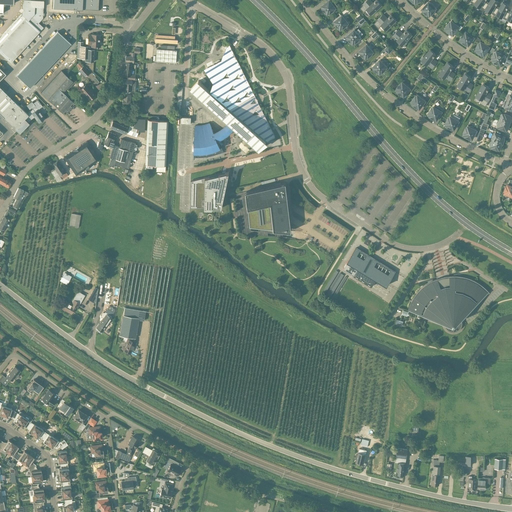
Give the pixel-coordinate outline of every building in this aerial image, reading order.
[(0,37),(0,53),(10,63),(43,27),(38,23),(42,19),(43,0),(22,0),(23,8),(25,11),(0,37)] [(12,4),(12,0),(0,0),(0,13),(2,13),(3,3),(12,4)] [(53,0),(53,4),(53,8),(82,10),(82,9),(100,10),(98,10),(98,5),(98,0),(53,0)] [(367,0),(359,7),(359,8),(360,7),(364,12),(363,12),(363,13),(368,9),(371,13),(371,14),(381,5),(381,4),(380,5),(376,1),(377,0),(376,0),(375,1),(374,2),(372,4),(368,0),(367,0)] [(477,0),(475,4),(475,3),(480,6),(479,7),(480,6),(485,9),(485,10),(489,4),(488,4),(484,1),(484,0),(477,0)] [(491,0),(488,4),(489,4),(485,10),(486,9),(490,12),(490,13),(491,11),(496,15),(499,9),(494,6),(496,4),(497,3),(496,3),(498,1),(497,1),(494,0),(491,0)] [(333,10),(335,8),(333,6),(334,5),(334,4),(333,3),(332,2),(331,3),(329,1),(322,6),(323,8),(323,9),(325,12),(326,12),(327,14),(329,12),(330,13),(333,10)] [(433,5),(432,3),(431,3),(429,1),(422,9),(424,11),(423,11),(427,14),(429,15),(431,14),(434,11),(434,10),(436,8),(434,6),(433,5)] [(499,9),(497,14),(501,16),(501,17),(500,20),(505,23),(507,19),(508,19),(508,18),(510,13),(505,11),(506,8),(507,8),(507,7),(508,5),(507,6),(502,3),(503,3),(503,2),(499,9)] [(383,14),(374,24),(378,28),(378,29),(382,25),(386,29),(386,30),(396,20),(395,20),(391,16),(391,15),(390,17),(389,16),(389,17),(389,18),(387,19),(383,15),(383,14)] [(339,27),(340,29),(342,28),(346,25),(348,23),(347,21),(347,20),(344,17),(343,15),(334,22),(336,24),(335,24),(338,28),(339,27)] [(453,35),(459,26),(457,25),(457,24),(455,22),(454,22),(452,21),(450,23),(449,23),(446,27),(447,27),(445,29),(447,30),(447,31),(451,34),(451,33),(453,35)] [(503,30),(500,28),(495,37),(498,38),(503,30)] [(359,35),(359,34),(357,32),(356,32),(355,30),(347,37),(348,38),(348,39),(351,42),(353,44),(355,42),(355,43),(358,40),(358,39),(361,37),(359,35)] [(403,44),(404,44),(404,45),(409,39),(408,40),(407,39),(411,34),(410,35),(406,31),(407,30),(406,30),(405,32),(405,31),(404,32),(404,33),(402,35),(398,31),(399,30),(398,30),(393,36),(394,35),(398,39),(397,40),(398,41),(398,40),(402,44),(402,45),(403,44)] [(30,88),(71,43),(57,31),(16,75),(30,88)] [(466,32),(464,34),(461,38),(462,38),(460,40),(462,41),(462,42),(466,44),(468,45),(473,37),(471,36),(472,35),(471,34),(469,33),(468,33),(468,34),(466,32)] [(88,45),(89,45),(92,45),(92,46),(100,47),(100,41),(99,41),(99,34),(88,34),(88,45)] [(177,43),(178,39),(175,39),(175,36),(156,35),(155,42),(177,43)] [(478,51),(477,52),(481,54),(482,54),(484,55),(489,47),(486,46),(487,45),(486,44),(485,43),(483,43),(483,44),(481,42),(479,44),(476,48),(477,48),(476,50),(478,51)] [(216,131),(214,132),(209,122),(207,123),(205,124),(203,125),(201,125),(199,125),(197,125),(195,125),(194,153),(199,153),(205,153),(210,152),(215,150),(221,148),(217,141),(227,135),(235,128),(258,149),(266,141),(264,140),(274,135),(228,44),(222,60),(208,67),(214,80),(210,91),(198,80),(191,88),(228,121),(226,124),(224,126),(221,128),(219,129),(216,131)] [(372,49),(371,48),(370,47),(369,46),(367,44),(359,51),(361,53),(360,53),(363,57),(364,56),(365,58),(367,57),(368,57),(371,54),(373,51),(372,49)] [(93,62),(94,50),(90,49),(90,46),(82,46),(82,58),(85,58),(85,61),(93,62)] [(177,50),(157,49),(156,61),(176,62),(177,50)] [(432,68),(437,62),(437,61),(436,62),(431,59),(433,56),(433,57),(434,56),(435,54),(434,54),(430,51),(430,50),(426,55),(425,54),(426,53),(425,53),(420,59),(421,59),(422,60),(421,61),(422,61),(422,60),(427,64),(426,65),(427,65),(427,64),(432,67),(432,68)] [(494,61),(498,64),(498,63),(500,64),(504,56),(502,55),(503,54),(502,53),(500,52),(499,52),(498,53),(496,51),(495,54),(494,53),(492,57),(493,58),(492,60),(494,61)] [(126,56),(125,61),(125,62),(133,62),(134,53),(131,53),(131,57),(126,56)] [(385,64),(385,63),(383,62),(382,61),(380,60),(373,67),(375,69),(374,69),(377,72),(378,72),(379,74),(381,72),(382,72),(385,69),(384,69),(387,66),(385,64)] [(452,66),(452,67),(447,63),(447,62),(439,74),(440,74),(440,73),(445,77),(444,77),(445,77),(446,76),(450,80),(450,81),(455,74),(454,74),(449,71),(451,69),(452,68),(451,68),(452,66)] [(124,69),(123,76),(127,76),(127,79),(135,80),(135,77),(135,75),(131,74),(131,72),(132,64),(129,64),(129,63),(125,63),(124,69)] [(80,69),(79,70),(85,77),(89,73),(83,67),(80,69)] [(0,113),(4,118),(15,128),(28,115),(27,114),(18,104),(17,105),(9,96),(0,87),(0,79),(6,74),(0,68),(0,113)] [(41,92),(45,96),(65,115),(68,110),(69,111),(70,111),(70,110),(71,110),(71,109),(71,108),(75,103),(67,96),(63,92),(73,81),(61,70),(41,92)] [(469,79),(470,77),(469,78),(465,75),(465,74),(458,86),(458,85),(463,88),(463,89),(464,88),(469,91),(468,92),(469,92),(473,85),(472,85),(467,82),(469,80),(469,79)] [(136,80),(127,80),(124,79),(123,85),(125,85),(125,90),(135,92),(136,80)] [(408,86),(408,85),(406,84),(405,83),(405,84),(403,82),(401,85),(400,84),(397,88),(398,88),(396,90),(398,92),(401,95),(402,94),(403,96),(410,88),(408,86)] [(491,95),(486,93),(487,90),(488,89),(487,89),(488,87),(488,88),(483,85),(483,84),(476,96),(477,96),(482,98),(479,104),(480,103),(485,106),(491,95),(491,94),(491,95)] [(82,88),(79,91),(84,95),(85,94),(86,96),(89,100),(93,96),(95,95),(86,85),(82,88)] [(123,94),(122,105),(130,105),(131,95),(130,95),(130,92),(124,92),(124,94),(123,94)] [(423,99),(423,98),(421,96),(420,96),(418,95),(416,97),(415,97),(412,101),(413,101),(412,103),(413,104),(413,105),(417,108),(417,107),(419,109),(425,100),(423,99)] [(28,122),(32,118),(34,116),(38,123),(44,118),(38,109),(42,106),(37,100),(33,103),(35,105),(32,107),(33,109),(27,114),(28,115),(15,128),(19,133),(23,129),(26,125),(28,123),(29,123),(28,122)] [(511,102),(506,100),(505,101),(505,103),(504,104),(503,107),(511,109),(511,102)] [(440,108),(438,106),(437,106),(435,105),(432,109),(429,112),(430,113),(428,115),(430,116),(430,117),(434,119),(436,120),(443,110),(440,108)] [(499,120),(500,120),(509,124),(511,117),(509,117),(509,116),(505,114),(505,115),(502,114),(501,114),(501,115),(500,117),(500,118),(501,118),(500,120),(499,120)] [(447,123),(446,125),(448,126),(447,127),(451,129),(452,128),(454,129),(459,120),(460,118),(454,115),(453,117),(451,116),(449,119),(448,118),(446,122),(447,123)] [(112,121),(110,127),(126,134),(126,133),(136,137),(138,132),(140,133),(140,132),(145,132),(145,119),(136,119),(133,126),(129,125),(129,126),(120,122),(119,124),(112,121)] [(145,164),(165,165),(167,121),(148,119),(145,164)] [(509,124),(500,120),(499,120),(498,122),(498,123),(497,125),(497,126),(498,127),(500,128),(504,130),(504,129),(506,130),(509,124)] [(474,128),(473,127),(471,127),(470,126),(470,127),(468,125),(466,129),(466,128),(464,133),(463,135),(466,136),(465,137),(469,139),(470,138),(472,139),(476,129),(474,128)] [(128,168),(134,149),(134,147),(136,142),(121,138),(119,146),(114,145),(116,138),(115,137),(116,135),(109,132),(106,139),(105,144),(112,147),(109,157),(111,158),(116,159),(114,165),(128,168)] [(491,140),(493,140),(501,143),(502,144),(504,139),(503,139),(504,137),(495,134),(494,136),(493,136),(492,137),(492,138),(492,139),(491,140)] [(501,143),(493,140),(491,140),(493,140),(492,142),(491,142),(490,143),(489,145),(489,146),(490,146),(492,147),(492,148),(497,149),(499,150),(501,144),(502,144),(501,143)] [(86,141),(63,157),(76,175),(93,164),(99,160),(92,150),(86,141)] [(55,169),(51,172),(54,176),(58,174),(62,179),(68,175),(58,161),(52,165),(55,169)] [(145,164),(144,184),(164,185),(165,165),(145,164)] [(191,181),(190,207),(221,208),(227,181),(229,172),(222,173),(191,181)] [(0,183),(8,187),(11,181),(0,175),(0,183)] [(285,182),(234,194),(239,234),(283,238),(282,235),(282,230),(283,230),(291,231),(287,195),(285,182)] [(18,188),(16,192),(14,197),(16,198),(13,206),(12,208),(15,209),(16,210),(17,208),(21,200),(19,199),(23,191),(18,188)] [(4,216),(0,224),(0,230),(3,232),(9,219),(6,217),(8,212),(7,211),(4,216)] [(71,213),(69,226),(78,228),(81,215),(71,213)] [(353,275),(371,286),(376,279),(386,286),(395,272),(356,248),(347,262),(343,269),(353,275)] [(71,276),(65,273),(60,281),(67,284),(71,276)] [(414,298),(411,305),(408,311),(409,311),(447,322),(446,324),(445,324),(445,325),(445,326),(445,327),(446,327),(446,328),(447,329),(448,330),(449,331),(450,331),(451,331),(452,332),(453,332),(454,332),(455,332),(456,331),(457,331),(458,331),(459,330),(460,329),(461,328),(461,327),(462,326),(462,325),(462,324),(462,323),(462,322),(462,321),(461,320),(460,320),(459,319),(488,293),(489,293),(487,291),(486,290),(486,289),(484,288),(483,287),(482,286),(480,285),(478,283),(476,282),(474,281),(472,280),(470,279),(468,278),(466,278),(464,277),(462,277),(461,277),(459,277),(458,276),(456,276),(454,276),(452,276),(449,277),(446,277),(443,277),(440,278),(438,279),(436,280),(434,280),(433,281),(430,283),(427,285),(424,287),(420,290),(417,294),(414,298)] [(77,308),(80,303),(85,295),(78,291),(73,299),(74,299),(71,304),(69,303),(69,304),(65,302),(61,309),(65,311),(66,310),(71,314),(75,307),(77,308)] [(108,309),(105,312),(111,316),(115,311),(115,309),(112,308),(110,311),(108,309)] [(123,315),(119,336),(136,338),(139,320),(144,321),(146,311),(124,308),(123,315)] [(103,318),(96,328),(102,332),(112,318),(111,317),(111,316),(105,312),(105,313),(104,312),(101,316),(103,318)] [(136,343),(127,339),(123,350),(130,353),(132,349),(133,350),(136,343)] [(18,375),(20,371),(15,366),(7,376),(12,381),(15,378),(16,378),(19,375),(18,375)] [(38,394),(43,386),(34,379),(27,389),(32,393),(33,391),(38,394)] [(48,390),(42,399),(49,404),(49,403),(52,406),(55,401),(52,399),(55,394),(52,392),(53,392),(50,390),(49,390),(48,390)] [(62,399),(59,405),(61,406),(59,408),(65,412),(68,414),(71,411),(73,407),(70,405),(69,405),(67,404),(67,403),(62,399)] [(6,407),(3,416),(8,418),(9,416),(12,418),(15,411),(12,409),(6,407)] [(47,418),(50,419),(56,411),(53,409),(47,418)] [(87,416),(78,410),(74,416),(83,422),(87,416)] [(15,411),(12,418),(14,420),(13,421),(18,424),(25,415),(20,411),(18,414),(15,411)] [(24,426),(26,428),(31,422),(33,419),(25,414),(25,415),(18,424),(23,428),(24,426)] [(88,422),(93,426),(96,422),(91,418),(88,422)] [(31,422),(26,428),(29,430),(28,431),(33,435),(38,427),(34,423),(33,424),(31,422)] [(93,438),(101,437),(101,431),(100,432),(99,426),(89,428),(89,435),(92,434),(93,438)] [(41,438),(46,432),(43,430),(38,427),(33,435),(38,438),(39,437),(41,438)] [(48,445),(53,437),(48,434),(46,432),(41,438),(44,440),(43,441),(48,445)] [(121,452),(119,458),(129,461),(131,456),(135,447),(136,448),(138,444),(137,443),(139,439),(133,436),(128,444),(130,444),(126,454),(121,452)] [(53,437),(48,445),(53,448),(58,440),(53,437)] [(0,448),(7,453),(13,443),(9,440),(6,444),(3,442),(0,446),(0,448)] [(13,443),(7,453),(15,458),(19,453),(16,451),(18,447),(13,443)] [(91,446),(92,453),(92,457),(95,457),(104,456),(103,450),(102,450),(101,444),(91,446)] [(145,447),(142,453),(149,456),(147,461),(154,464),(160,453),(157,451),(157,450),(153,448),(153,449),(152,451),(145,447)] [(397,448),(395,462),(393,474),(404,475),(407,449),(397,448)] [(356,463),(363,464),(366,450),(360,449),(356,463)] [(23,464),(29,454),(24,451),(22,455),(19,453),(15,458),(23,464)] [(29,454),(23,464),(27,467),(29,469),(36,465),(31,462),(34,457),(29,454)] [(438,474),(439,466),(439,462),(443,462),(444,456),(439,455),(438,460),(434,460),(432,484),(438,485),(439,474),(438,474)] [(60,466),(68,465),(67,462),(68,462),(67,456),(58,457),(58,463),(60,463),(60,466)] [(177,462),(169,457),(167,461),(170,463),(167,470),(178,475),(179,475),(181,472),(180,471),(181,468),(176,466),(177,462)] [(495,458),(494,468),(502,469),(503,459),(495,458)] [(97,475),(106,474),(105,468),(104,468),(103,463),(93,464),(94,471),(97,471),(97,475)] [(30,477),(31,477),(42,476),(41,470),(36,470),(36,465),(29,469),(30,477)] [(60,475),(69,474),(68,468),(68,465),(60,466),(61,469),(59,469),(60,475)] [(460,468),(459,481),(463,481),(464,476),(466,476),(467,469),(460,468)] [(69,474),(60,475),(60,481),(62,481),(62,484),(70,483),(69,480),(70,480),(69,474)] [(42,476),(31,477),(32,482),(30,483),(31,486),(38,486),(38,482),(42,482),(42,476)] [(121,483),(121,488),(122,488),(122,489),(133,488),(133,485),(137,485),(135,476),(128,477),(128,481),(121,481),(122,483),(121,483)] [(469,479),(468,479),(468,491),(477,492),(477,489),(477,488),(475,488),(475,486),(476,486),(477,479),(471,479),(472,476),(469,476),(469,479)] [(477,488),(477,489),(485,489),(485,484),(489,484),(490,478),(484,478),(478,478),(478,482),(477,488)] [(99,493),(108,492),(107,486),(106,486),(105,481),(95,482),(96,489),(99,489),(99,493)] [(172,484),(165,482),(163,489),(161,488),(159,497),(165,498),(165,497),(170,499),(171,494),(170,494),(172,484)] [(62,493),(71,492),(71,486),(70,486),(70,483),(62,484),(63,487),(61,487),(62,493)] [(38,486),(31,486),(31,490),(33,490),(34,496),(44,494),(43,488),(38,489),(38,486)] [(71,492),(62,493),(62,499),(64,499),(64,502),(72,501),(71,498),(72,498),(71,492)] [(44,494),(34,496),(32,496),(33,505),(40,504),(40,501),(44,500),(44,494)] [(101,511),(110,510),(109,504),(108,504),(107,499),(97,500),(98,508),(101,507),(101,511)] [(72,508),(75,507),(75,500),(72,501),(64,502),(65,506),(63,507),(63,511),(69,511),(73,511),(72,508)] [(166,511),(167,509),(161,508),(162,504),(152,502),(151,506),(156,507),(154,511),(166,511)]
